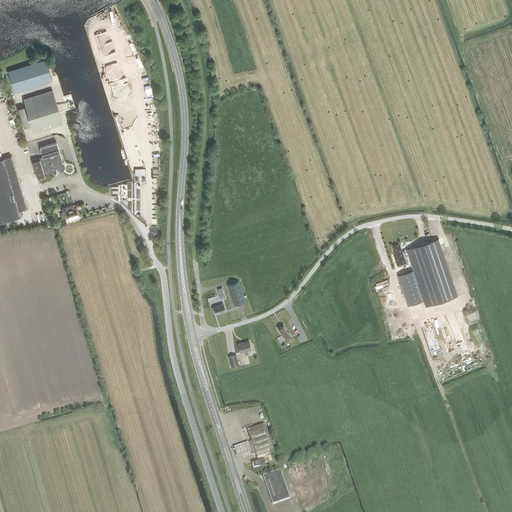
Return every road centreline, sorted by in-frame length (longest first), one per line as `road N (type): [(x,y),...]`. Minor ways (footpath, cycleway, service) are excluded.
road 1 (unclassified): [(195,336),(280,306),(341,238),(365,225),(416,215),(511,229)]
road 2 (track): [(194,262),(205,90),(181,0)]
road 3 (unclassified): [(160,269),(172,356),(221,511)]
road 4 (primary): [(179,227),(182,92),(153,0)]
road 5 (primary): [(249,511),(195,336)]
road 6 (primary): [(188,337),(243,511)]
